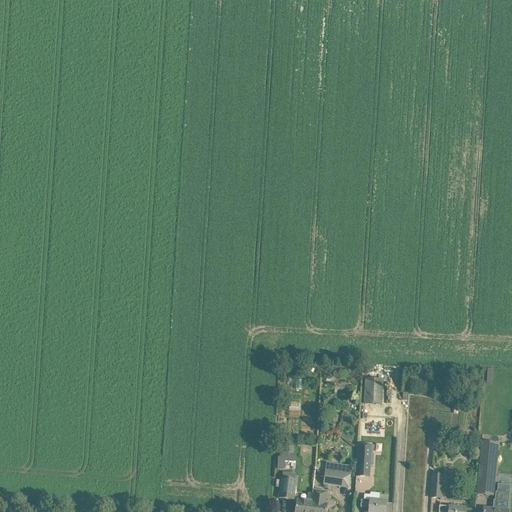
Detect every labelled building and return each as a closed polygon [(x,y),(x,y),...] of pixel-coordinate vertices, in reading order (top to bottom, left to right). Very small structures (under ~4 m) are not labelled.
[(364,379),(364,405),(382,405),(383,380),(364,379)] [(456,394),(456,401),(477,403),(478,392),(460,391),(459,394),(456,394)] [(498,443),(481,442),(476,495),(493,496),(498,443)] [(359,445),(358,477),(368,478),(369,465),(372,465),(372,455),(371,455),(372,449),(373,449),(373,446),(359,445)] [(285,455),(286,447),(278,446),(277,469),(285,469),(285,462),(295,463),(296,455),(285,455)] [(334,472),(324,471),(322,485),(340,487),(343,468),(334,466),(334,472)] [(282,478),(281,478),(278,498),(293,500),(296,480),(295,480),(296,474),(283,473),(282,478)] [(442,475),(432,475),(430,498),(441,499),(442,475)] [(483,511),(507,511),(508,510),(510,485),(498,484),(497,492),(496,492),(495,501),(494,501),(493,509),(484,508),(483,511)] [(307,501),(297,500),(295,511),(311,511),(314,494),(314,490),(313,490),(312,494),(308,493),(307,501)] [(314,494),(311,511),(326,511),(327,504),(325,504),(327,492),(314,490),(314,494)] [(368,511),(384,511),(386,502),(370,501),(370,496),(362,495),(361,508),(369,508),(368,511)]
